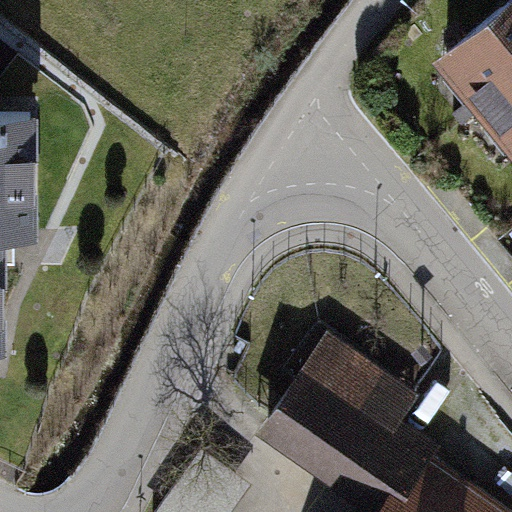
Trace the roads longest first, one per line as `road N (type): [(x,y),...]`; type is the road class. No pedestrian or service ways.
road 1 (residential): [(312,158),(254,185),(236,209),(97,488),(71,511)]
road 2 (residential): [(511,346),(367,174),(312,158)]
road 3 (residential): [(379,0),(311,97),(312,158)]
